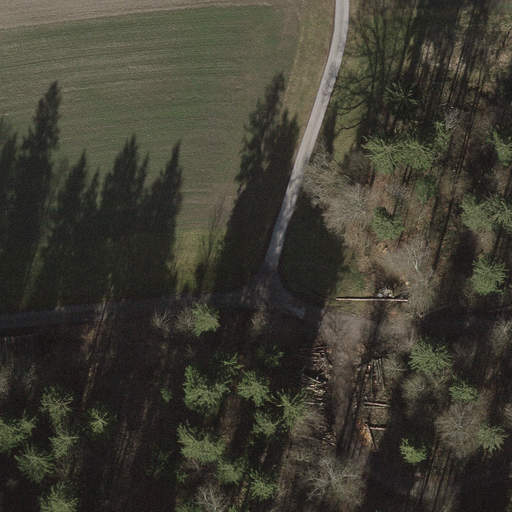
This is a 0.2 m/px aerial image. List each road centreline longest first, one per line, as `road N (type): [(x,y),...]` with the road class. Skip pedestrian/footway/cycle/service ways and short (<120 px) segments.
road 1 (track): [(346,0),(269,294),(0,324)]
road 2 (track): [(511,477),(431,492),(396,485),(373,462),(346,420),(342,388),(350,346),(367,329)]
road 3 (track): [(511,328),(367,329),(312,318),(269,294)]
